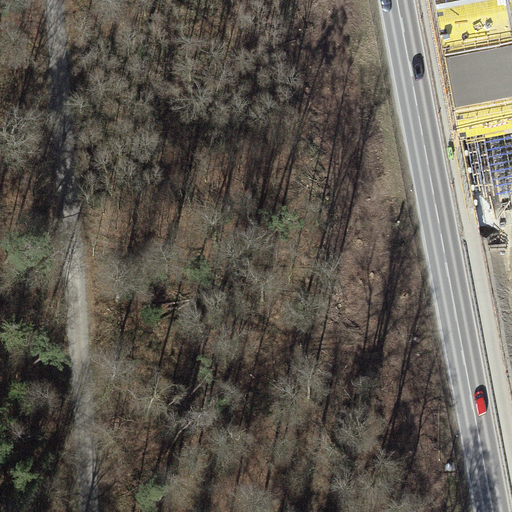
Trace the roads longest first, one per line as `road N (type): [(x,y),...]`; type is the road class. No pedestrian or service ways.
road 1 (primary): [(494,511),(398,0)]
road 2 (track): [(54,0),(91,511)]
